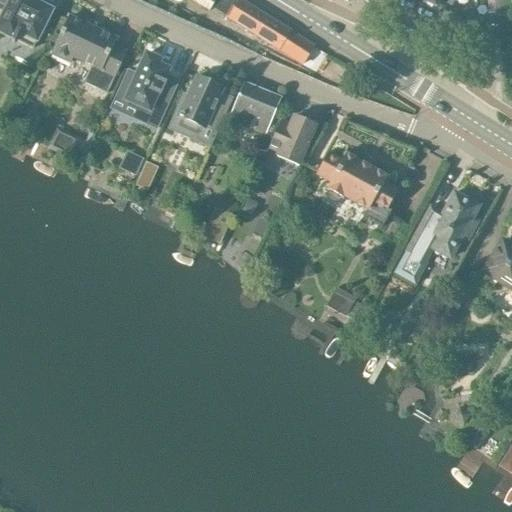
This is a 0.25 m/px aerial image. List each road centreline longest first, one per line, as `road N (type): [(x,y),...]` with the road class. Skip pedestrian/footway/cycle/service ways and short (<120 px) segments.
road 1 (residential): [(472,119),(461,134),(422,132),(110,0)]
road 2 (tertiary): [(472,119),(278,0)]
